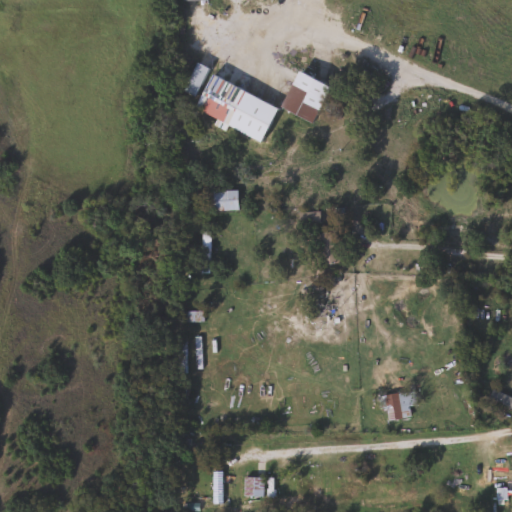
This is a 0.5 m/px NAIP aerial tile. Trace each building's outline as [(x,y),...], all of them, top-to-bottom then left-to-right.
[(318,227),(298,227),(298,211),(318,211),(318,227)] [(209,231),(209,273),(199,273),(199,231),(209,231)] [(313,232),(338,231),(339,263),(315,265),(313,232)] [(201,311),(201,321),(180,321),(180,311),(201,311)] [(183,336),(184,373),(174,373),(173,336),(183,336)] [(409,418),(385,419),(385,409),(379,410),(379,393),(413,393),(413,405),(409,405),(409,418)] [(261,497),(241,497),(241,477),(261,477),(261,497)]
